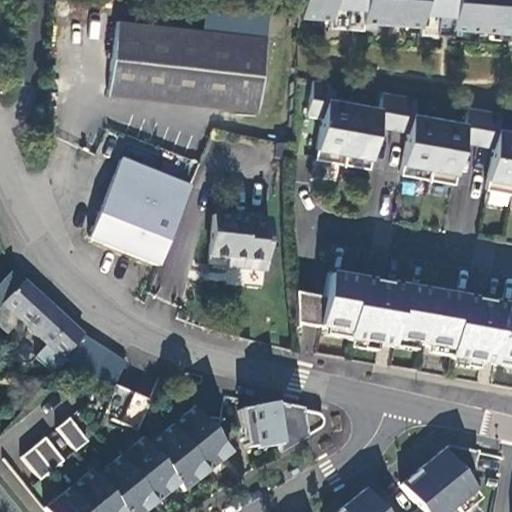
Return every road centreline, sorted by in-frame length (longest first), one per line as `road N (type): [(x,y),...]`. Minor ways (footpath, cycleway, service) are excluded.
road 1 (residential): [(386,402),(183,349),(124,321),(72,281),(37,236),(0,155)]
road 2 (residential): [(511,264),(313,229),(311,273)]
road 3 (residential): [(386,402),(374,438),(257,511)]
road 4 (residential): [(511,427),(386,402)]
